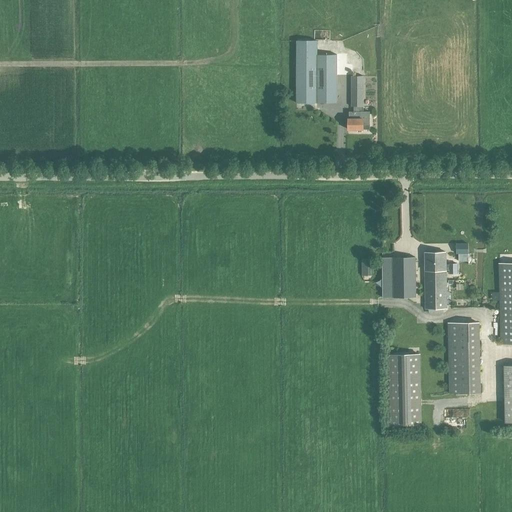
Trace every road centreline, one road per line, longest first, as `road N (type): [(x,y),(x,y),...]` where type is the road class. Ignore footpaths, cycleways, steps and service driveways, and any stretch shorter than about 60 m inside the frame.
road 1 (unclassified): [(0,177),(511,174)]
road 2 (track): [(0,64),(207,62)]
